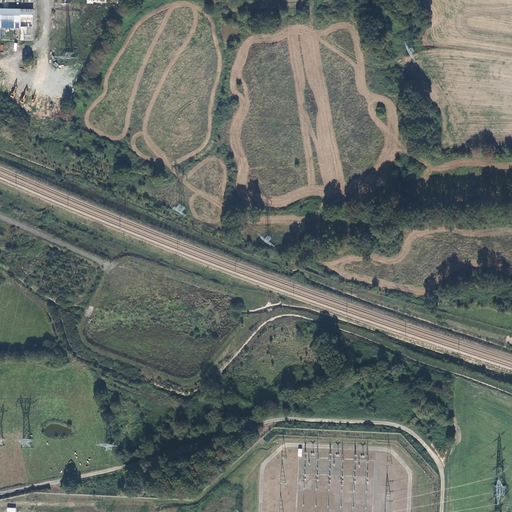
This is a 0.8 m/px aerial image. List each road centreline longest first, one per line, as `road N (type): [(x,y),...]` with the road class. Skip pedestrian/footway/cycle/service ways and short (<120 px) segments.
road 1 (track): [(103,262),(107,269),(80,328),(85,345),(185,382),(201,377),(255,320),(301,312),(511,391)]
road 2 (track): [(442,511),(441,470),(404,428),(290,418),(0,494)]
road 3 (track): [(511,333),(310,275),(298,279)]
